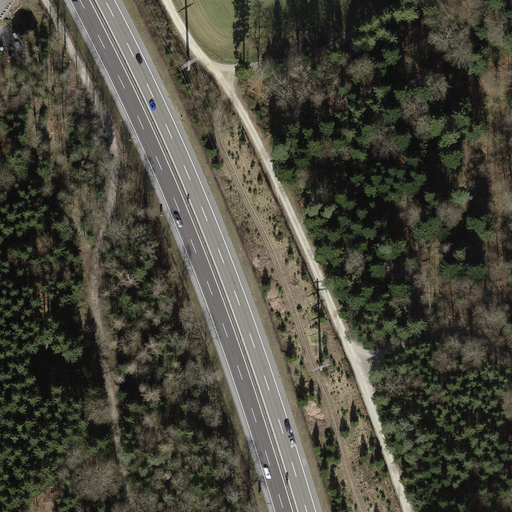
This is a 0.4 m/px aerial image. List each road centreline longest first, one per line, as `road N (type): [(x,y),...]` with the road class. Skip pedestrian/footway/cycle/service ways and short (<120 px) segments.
road 1 (motorway): [(79,0),(186,229),(283,511)]
road 2 (motorway): [(307,511),(203,210),(105,0)]
road 3 (track): [(44,0),(125,164),(98,239),(93,282),(132,511)]
road 4 (track): [(166,0),(257,142),(358,367)]
road 5 (track): [(333,45),(407,67),(511,136)]
road 6 (track): [(217,74),(333,45),(401,0)]
road 7 (track): [(358,367),(437,336),(511,360)]
road 8 (track): [(358,367),(408,511)]
